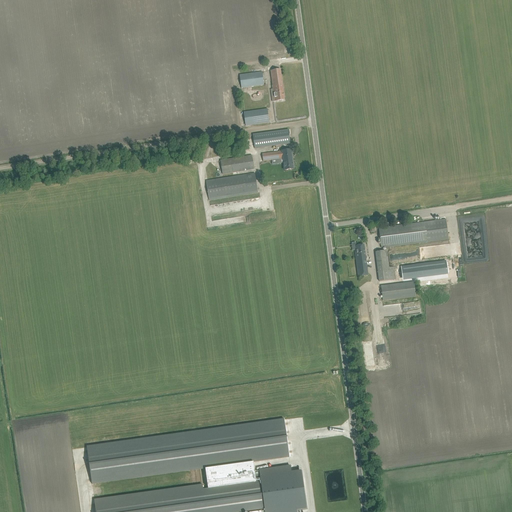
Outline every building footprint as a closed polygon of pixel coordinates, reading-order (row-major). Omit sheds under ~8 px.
[(281,69),(271,71),(274,98),(276,98),(277,101),(285,100),(281,69)] [(264,85),(263,72),(240,75),(241,88),(264,85)] [(268,109),(244,112),(246,126),(269,123),(268,109)] [(290,143),(289,130),(253,134),(255,148),(290,143)] [(293,162),(291,150),(286,150),(263,153),(263,159),(264,161),(278,159),(283,159),(284,164),(285,170),(289,170),(294,169),(293,163),(293,162)] [(223,174),(232,173),(233,174),(233,175),(239,174),(239,172),(254,169),(252,155),(221,160),(223,174)] [(255,173),(233,176),(207,181),(206,181),(209,201),(223,198),(258,193),(255,174),(255,173)] [(447,220),(379,228),(382,248),(413,245),(449,240),(447,220)] [(355,250),(358,277),(368,275),(364,245),(356,246),(356,250),(355,250)] [(380,282),(396,280),(397,280),(396,269),(394,269),(394,267),(389,268),(387,251),(376,252),(380,282)] [(448,274),(446,261),(402,267),(403,279),(448,274)] [(383,301),(416,297),(414,282),(381,287),(383,301)] [(290,455),(285,419),(87,446),(92,483),(290,455)] [(255,472),(255,471),(254,462),(205,469),(208,489),(256,482),(255,472)] [(292,472),(291,465),(259,470),(261,482),(95,505),(95,511),(229,511),(265,507),(265,511),(297,511),(297,509),(307,507),(302,470),(292,472)]
